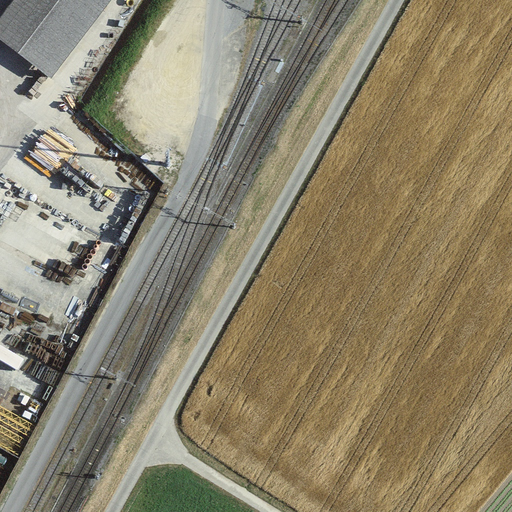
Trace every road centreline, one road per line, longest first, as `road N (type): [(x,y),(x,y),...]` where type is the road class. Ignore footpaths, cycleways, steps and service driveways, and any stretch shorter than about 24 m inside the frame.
road 1 (track): [(9,511),(193,171),(212,89),(217,0)]
road 2 (track): [(152,440),(268,511)]
